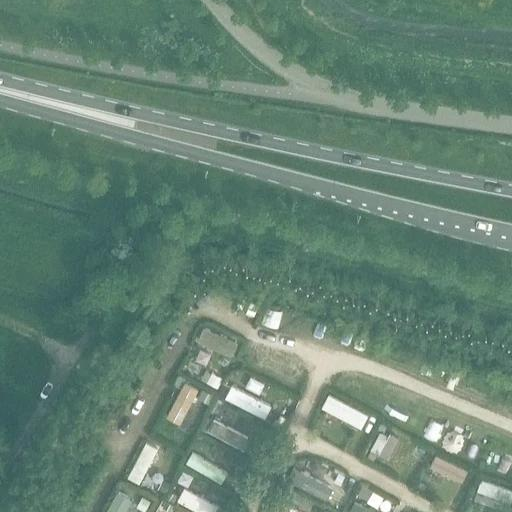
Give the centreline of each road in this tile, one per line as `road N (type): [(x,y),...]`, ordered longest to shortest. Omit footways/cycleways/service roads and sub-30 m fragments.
road 1 (primary): [(0,96),(511,233)]
road 2 (primary): [(511,192),(0,83)]
road 3 (unclassified): [(511,125),(331,97),(259,51),(209,0)]
